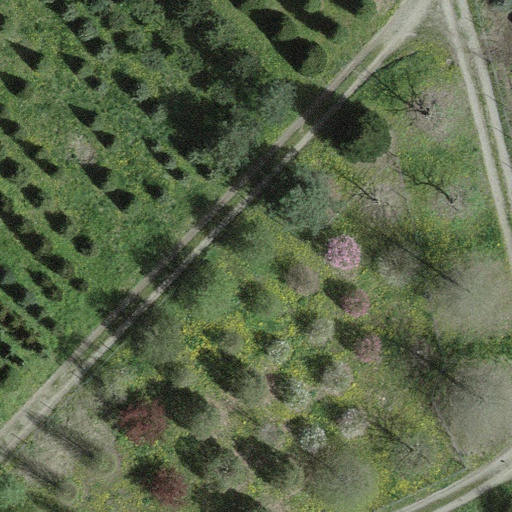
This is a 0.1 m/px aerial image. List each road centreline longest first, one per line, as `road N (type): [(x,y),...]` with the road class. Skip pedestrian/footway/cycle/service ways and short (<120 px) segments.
road 1 (track): [(0,456),(433,0)]
road 2 (track): [(466,0),(511,212)]
